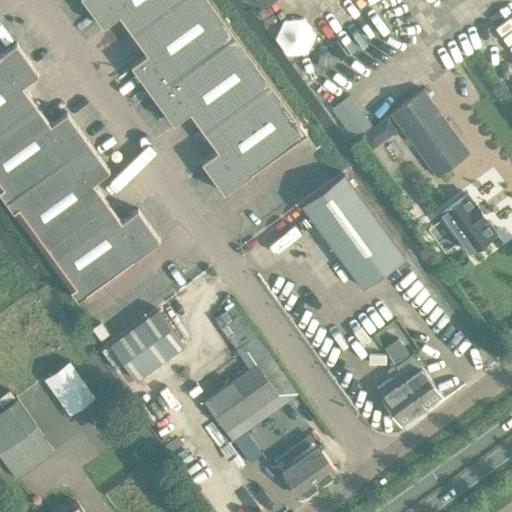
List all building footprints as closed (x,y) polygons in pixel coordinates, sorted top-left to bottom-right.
[(120,13),(122,16),(133,32),(176,0),(84,0),(103,25),(120,13)] [(176,0),(133,32),(146,49),(148,52),(131,64),(152,93),(235,33),(210,0),(176,0)] [(190,110),(193,113),(205,130),(271,82),(235,33),(152,93),(174,122),(190,110)] [(17,41),(0,53),(0,129),(36,103),(22,84),(39,72),(17,41)] [(271,82),(205,130),(218,148),(202,160),(224,191),(307,131),(271,82)] [(391,112),(437,175),(469,151),(423,88),(391,112)] [(36,103),(0,129),(0,191),(6,200),(88,140),(67,111),(51,123),(36,103)] [(88,140),(6,200),(42,249),(108,201),(93,181),(110,169),(88,140)] [(368,284),(410,253),(350,170),(344,174),(309,200),(308,200),(311,204),(325,223),(326,225),(331,232),(363,276),(368,284)] [(469,251),(495,231),(467,193),(440,212),(469,251)] [(121,219),(119,217),(108,201),(42,249),(78,298),(160,238),(138,207),(121,219)] [(235,303),(214,318),(221,328),(242,313),(235,303)] [(242,313),(221,328),(229,338),(249,323),(242,313)] [(136,379),(169,356),(142,319),(109,342),(136,379)] [(92,327),(101,338),(109,332),(101,321),(92,327)] [(249,323),(229,338),(236,347),(256,333),(249,323)] [(271,444),(256,423),(298,392),(256,333),(236,347),(250,367),(205,399),(233,439),(232,440),(247,461),(271,444)] [(411,354),(398,336),(384,346),(396,364),(411,354)] [(394,365),(424,406),(441,394),(412,353),(411,354),(396,364),(394,365)] [(95,395),(69,359),(45,377),(70,413),(95,395)] [(381,395),(401,423),(424,406),(394,365),(387,370),(392,376),(377,386),(381,395)] [(0,409),(0,452),(16,476),(54,450),(17,397),(0,409)] [(297,453),(318,483),(336,470),(318,444),(301,455),(299,452),(297,453)] [(318,483),(297,453),(295,455),(298,458),(282,470),(301,496),(318,483)] [(85,511),(77,500),(59,511),(85,511)]
